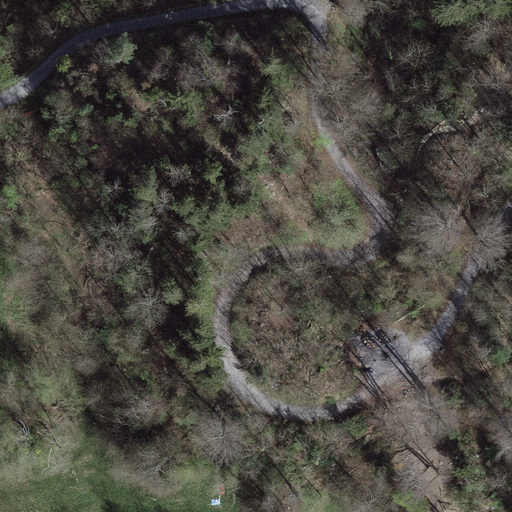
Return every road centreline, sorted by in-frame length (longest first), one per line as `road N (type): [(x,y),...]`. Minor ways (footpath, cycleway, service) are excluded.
road 1 (track): [(511,211),(455,322),(354,402),(308,407),(265,399),(227,362),(222,303),(246,263),(296,249),(349,257),(375,247),(378,209),(329,133),(315,85),(312,11),(283,0)]
road 2 (track): [(268,0),(96,27),(0,93)]
